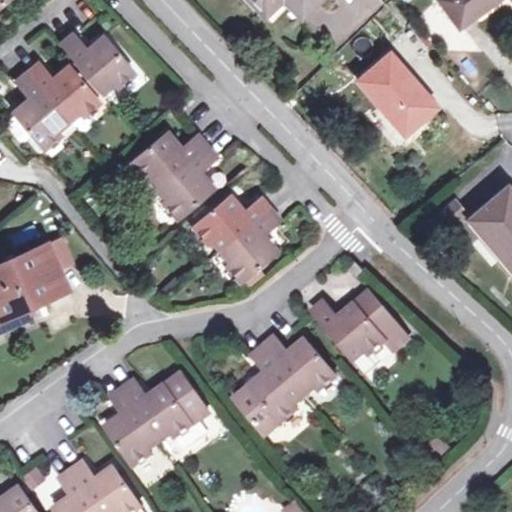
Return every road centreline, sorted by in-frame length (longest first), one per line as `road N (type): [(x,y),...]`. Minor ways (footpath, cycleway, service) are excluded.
road 1 (residential): [(371,216),(245,312),(164,325)]
road 2 (unclassified): [(371,216),(511,355)]
road 3 (residential): [(164,325),(117,347),(0,429)]
road 4 (residential): [(164,325),(45,175)]
road 5 (unclassified): [(251,88),(371,216)]
road 6 (unclassified): [(168,0),(251,88)]
